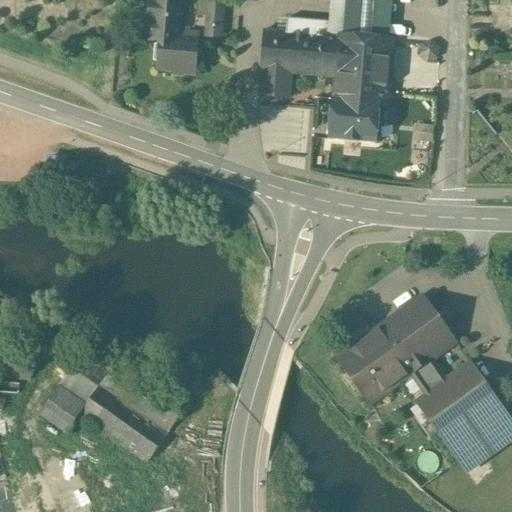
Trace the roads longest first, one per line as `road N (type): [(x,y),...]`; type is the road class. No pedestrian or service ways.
road 1 (secondary): [(0,95),(311,198)]
road 2 (secondary): [(311,198),(240,453),(240,511)]
road 3 (residential): [(450,216),(461,0)]
road 4 (tertiary): [(311,198),(450,216)]
